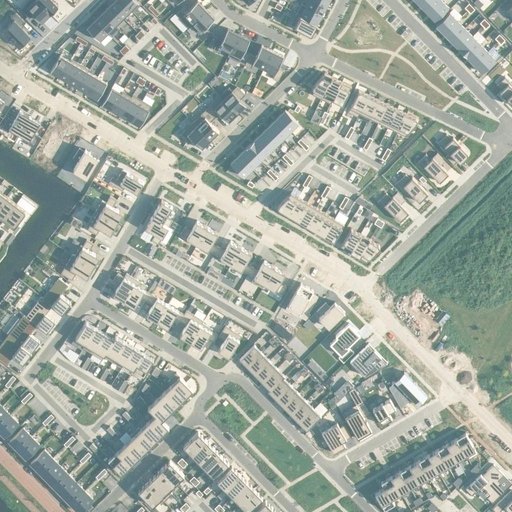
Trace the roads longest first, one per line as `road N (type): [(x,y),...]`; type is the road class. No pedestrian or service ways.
road 1 (residential): [(505,142),(310,51)]
road 2 (residential): [(27,372),(75,426),(90,427),(113,404),(109,390),(45,348)]
road 3 (residential): [(359,286),(505,142)]
road 4 (residential): [(189,181),(359,286)]
road 5 (residential): [(12,73),(165,165)]
road 6 (residential): [(310,51),(189,181)]
road 7 (residential): [(387,0),(511,119)]
road 8 (residential): [(215,380),(90,294)]
road 9 (residential): [(328,467),(239,376),(215,380)]
road 10 (residential): [(328,467),(458,390)]
road 11 (residential): [(165,165),(90,294)]
road 12 (residential): [(359,286),(458,390)]
road 13 (residential): [(95,511),(197,412)]
road 14 (residential): [(197,412),(294,511)]
